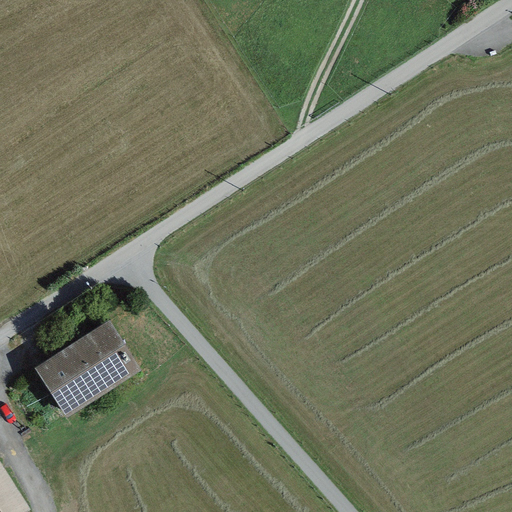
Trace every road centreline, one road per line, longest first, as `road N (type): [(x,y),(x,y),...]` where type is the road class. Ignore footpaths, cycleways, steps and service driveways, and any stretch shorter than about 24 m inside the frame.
road 1 (unclassified): [(477,23),(122,255)]
road 2 (unclassified): [(348,511),(122,255)]
